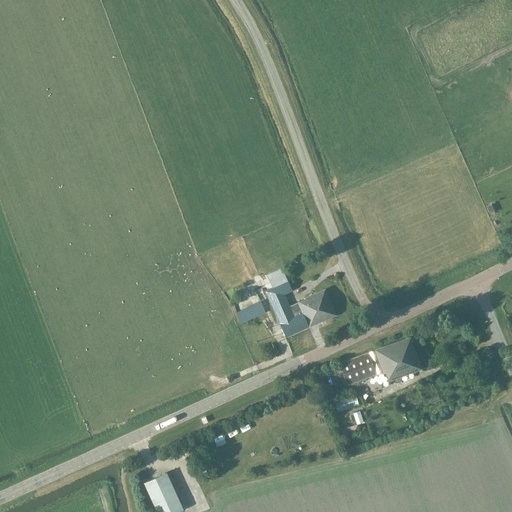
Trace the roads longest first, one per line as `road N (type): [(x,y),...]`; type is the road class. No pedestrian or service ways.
road 1 (unclassified): [(0,497),(377,326)]
road 2 (unclassified): [(377,326),(235,0)]
